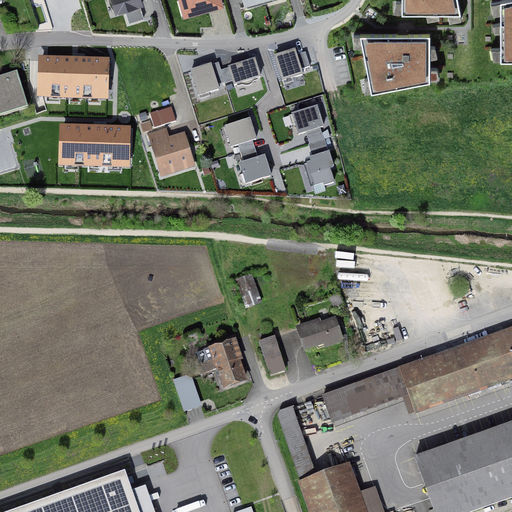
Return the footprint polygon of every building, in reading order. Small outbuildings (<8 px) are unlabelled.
[(113,0),(119,16),(125,13),(130,26),(144,21),(140,9),(143,8),(140,0),(113,0)] [(221,0),(178,0),(184,19),(224,8),(221,0)] [(457,0),(402,0),(403,13),(460,12),(457,0)] [(511,0),(504,0),(501,1),(501,59),(511,59),(511,0)] [(430,33),(360,34),(372,91),(429,79),(430,33)] [(295,48),(274,54),(282,80),(303,73),(295,48)] [(108,57),(37,55),(36,97),(107,99),(108,57)] [(233,84),(261,75),(255,57),(227,65),(233,84)] [(217,67),(197,73),(204,98),(224,92),(217,67)] [(18,73),(0,78),(0,117),(29,109),(18,73)] [(317,104),(291,112),(298,133),(324,125),(317,104)] [(156,122),(144,126),(163,181),(199,169),(187,135),(172,140),(168,131),(160,133),(156,122)] [(131,125),(59,123),(58,165),(130,167),(131,125)] [(252,124),(229,130),(235,149),(258,143),(252,124)] [(329,157),(313,162),(321,188),(337,183),(329,157)] [(266,161),(243,168),(249,187),(272,180),(266,161)] [(236,281),(245,308),(273,299),(263,272),(236,281)] [(298,331),(304,350),(322,344),(323,347),(340,341),(334,322),(323,326),(322,323),(298,331)] [(511,379),(511,330),(399,370),(409,397),(415,414),(511,379)] [(270,376),(284,371),(273,339),(258,344),(270,376)] [(230,343),(197,355),(203,373),(216,369),(223,389),(243,382),(230,343)] [(409,397),(399,370),(322,398),(332,425),(409,397)] [(199,397),(192,380),(173,387),(180,404),(199,397)] [(293,409),(277,414),(301,485),(317,480),(293,409)] [(511,424),(414,459),(432,511),(467,511),(511,496),(511,424)] [(317,480),(301,485),(310,511),(362,511),(347,469),(317,480)] [(139,511),(125,470),(2,511),(139,511)]
